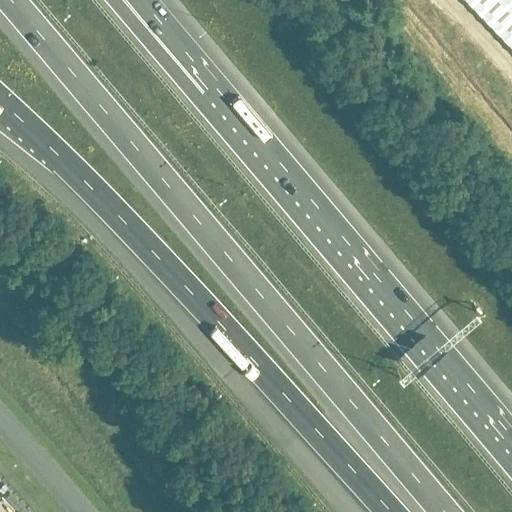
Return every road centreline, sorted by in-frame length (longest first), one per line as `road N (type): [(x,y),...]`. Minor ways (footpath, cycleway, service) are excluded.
road 1 (motorway): [(6,0),(442,511)]
road 2 (motorway): [(0,102),(121,216),(388,511)]
road 3 (motorway): [(511,461),(201,97)]
road 4 (motorway): [(201,97),(116,0)]
road 5 (unclassified): [(0,417),(82,511)]
